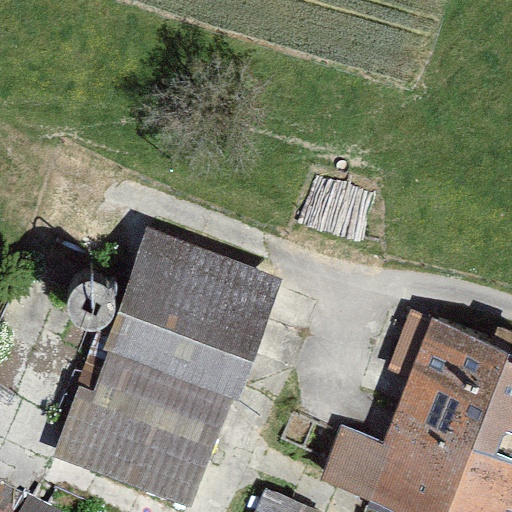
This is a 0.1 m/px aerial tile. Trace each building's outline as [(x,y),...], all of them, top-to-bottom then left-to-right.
[(271,275),(153,230),(70,445),(188,490),(271,275)] [(511,511),(511,338),(430,306),(381,433),(340,417),(318,474),(417,511),(511,511)] [(0,511),(38,511),(47,497),(0,469),(0,511)] [(329,511),(330,510),(271,485),(260,511),(329,511)] [(74,511),(47,497),(38,511),(74,511)]
